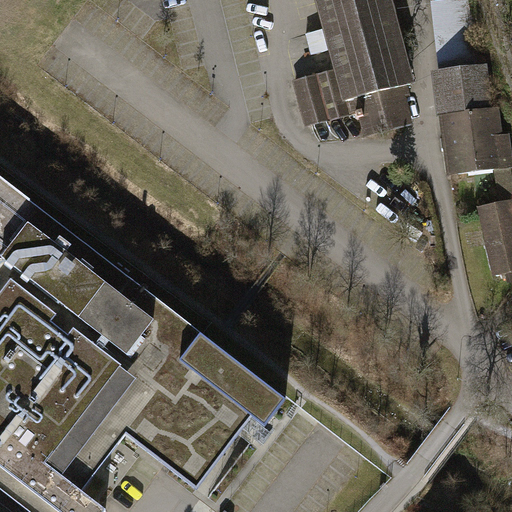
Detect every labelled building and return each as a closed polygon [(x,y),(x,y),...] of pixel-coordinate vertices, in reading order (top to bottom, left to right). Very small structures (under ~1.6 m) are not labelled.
[(390,0),(313,0),(332,72),(292,82),(304,127),(356,113),(353,101),(402,88),(413,85),(390,0)] [(457,0),(429,4),(439,72),(481,66),(471,0),(457,0)] [(438,118),(440,117),(493,110),(487,66),(481,66),(439,72),(431,73),(438,118)] [(412,125),(402,88),(353,101),(356,113),(363,138),(412,125)] [(493,110),(440,117),(448,178),(511,169),(511,154),(509,134),(502,135),(498,109),(493,110)] [(0,497),(18,511),(94,511),(73,496),(120,436),(191,491),(247,419),(260,429),(280,403),(0,187),(0,497)] [(511,201),(478,209),(493,276),(511,272),(511,201)]
